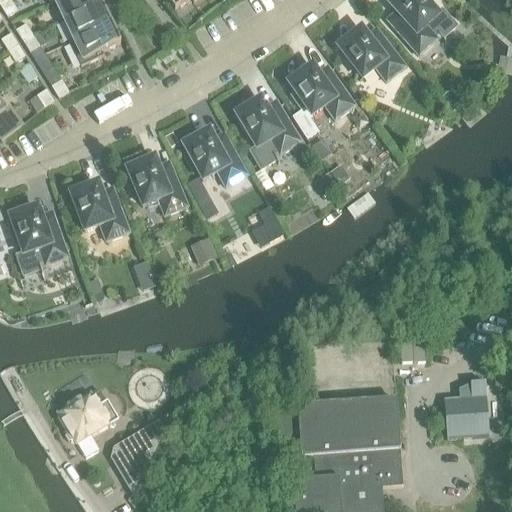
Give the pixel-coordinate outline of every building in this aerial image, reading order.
[(63,0),(54,4),(64,24),(100,6),(97,0),(63,0)] [(198,0),(162,0),(174,14),(189,2),(192,5),(198,0)] [(398,0),(389,8),(395,16),(386,24),(418,59),(436,43),(434,42),(438,39),(443,45),(444,44),(441,41),(454,29),(441,14),(436,18),(427,8),(434,1),(433,0),(398,0)] [(16,14),(9,2),(0,7),(0,9),(6,20),(16,14)] [(64,24),(72,42),(73,43),(110,26),(100,6),(64,24)] [(120,46),(110,26),(73,43),(72,42),(68,44),(80,70),(103,59),(101,55),(120,46)] [(15,34),(22,45),(32,39),(25,28),(15,34)] [(360,33),(337,50),(361,82),(375,72),(385,86),(404,71),(375,33),(366,41),(360,33)] [(0,43),(7,55),(17,49),(10,37),(0,43)] [(39,50),(32,39),(22,45),(30,57),(39,50)] [(24,60),(17,49),(7,55),(15,66),(24,60)] [(311,70),(288,86),(295,96),(291,99),(300,111),(303,109),(305,111),(291,120),(306,143),(318,135),(308,121),(324,110),(334,124),(354,110),(353,108),(326,71),(317,78),(311,70)] [(60,84),(51,90),(58,101),(68,95),(60,84)] [(43,111),(53,105),(46,93),(36,99),(43,111)] [(461,108),(449,94),(440,102),(452,116),(461,108)] [(36,99),(28,104),(36,117),(43,111),(36,99)] [(0,102),(0,143),(1,145),(21,128),(0,102)] [(260,103),(235,118),(255,151),(249,154),(260,172),(275,163),(277,166),(278,166),(274,159),(278,156),(279,158),(299,146),(275,105),(265,112),(260,103)] [(225,191),(246,179),(223,138),(212,144),(208,135),(183,149),(189,160),(185,162),(192,175),(196,173),(202,184),(216,176),(225,191)] [(153,162),(127,173),(131,184),(127,186),(133,200),(137,198),(142,210),(157,203),(164,220),(186,210),(168,166),(157,171),(153,162)] [(340,169),(328,176),(336,188),(347,180),(340,169)] [(328,177),(316,184),(323,195),(335,188),(328,177)] [(217,217),(198,182),(186,188),(205,224),(217,217)] [(70,197),(84,235),(99,229),(105,245),(128,237),(111,192),(100,196),(97,187),(70,197)] [(40,220),(36,211),(9,220),(14,232),(9,234),(15,248),(19,247),(22,257),(16,259),(23,278),(39,272),(41,276),(42,276),(39,268),(43,267),(44,269),(67,261),(51,216),(40,220)] [(263,229),(260,230),(269,247),(284,239),(273,219),(261,225),(263,229)] [(208,242),(194,248),(203,268),(217,262),(208,242)] [(88,286),(92,298),(101,295),(97,282),(88,286)] [(103,302),(101,295),(92,298),(94,305),(103,302)] [(411,340),(400,341),(400,366),(412,365),(411,340)] [(424,340),(412,340),(413,365),(425,365),(424,340)] [(470,402),(443,404),(446,442),(488,440),(484,387),(469,388),(470,402)] [(76,446),(116,422),(98,393),(58,418),(76,446)] [(297,410),(276,412),(278,439),(298,438),(300,461),(314,460),(315,483),(292,485),(293,511),(383,511),(382,491),(402,490),(400,454),(399,446),(396,403),(297,410)] [(113,454),(110,462),(132,496),(159,443),(160,441),(163,437),(164,435),(163,433),(158,425),(157,426),(149,431),(113,454)]
